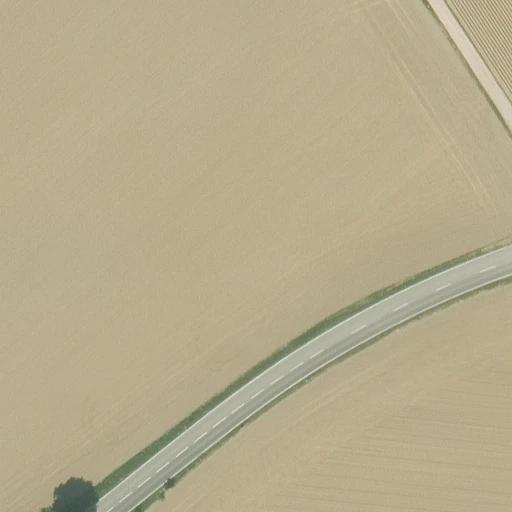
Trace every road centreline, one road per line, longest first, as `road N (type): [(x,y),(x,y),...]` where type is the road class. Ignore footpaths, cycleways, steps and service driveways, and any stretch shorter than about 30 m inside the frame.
road 1 (tertiary): [(511,260),(316,353),(109,511)]
road 2 (unclassified): [(511,120),(433,0)]
